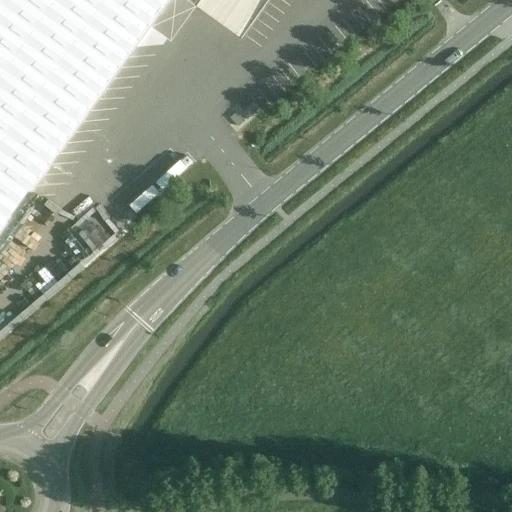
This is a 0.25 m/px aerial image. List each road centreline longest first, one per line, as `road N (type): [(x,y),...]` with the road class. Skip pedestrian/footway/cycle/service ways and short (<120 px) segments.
road 1 (tertiary): [(115,349),(186,274),(511,4)]
road 2 (residential): [(203,511),(296,499),(482,511)]
road 3 (tertiary): [(50,464),(115,349)]
road 4 (tertiary): [(115,349),(60,393),(21,440)]
